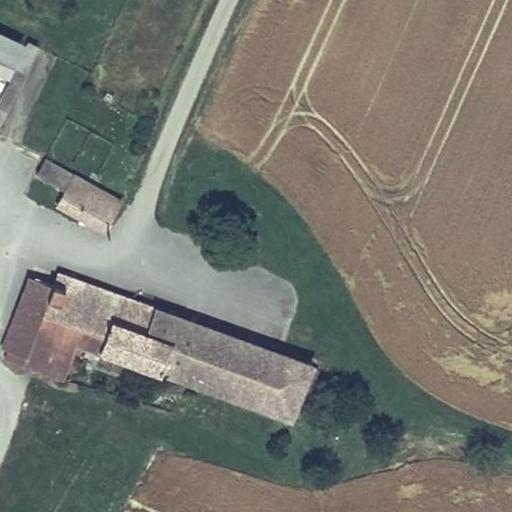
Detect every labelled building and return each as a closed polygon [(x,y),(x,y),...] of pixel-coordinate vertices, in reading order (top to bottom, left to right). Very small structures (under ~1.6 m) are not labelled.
[(25,41),(0,29),(0,74),(8,78),(25,41)] [(66,171),(62,178),(67,181),(84,191),(88,183),(66,171)] [(67,181),(54,203),(102,230),(119,201),(88,183),(84,191),(67,181)] [(79,341),(160,370),(181,310),(153,300),(152,304),(56,269),(50,285),(31,337),(25,355),(21,364),(64,380),(79,341)] [(8,329),(31,337),(50,285),(27,277),(8,329)] [(315,358),(181,310),(160,370),(293,418),(315,358)] [(31,337),(8,329),(2,347),(25,355),(31,337)]
